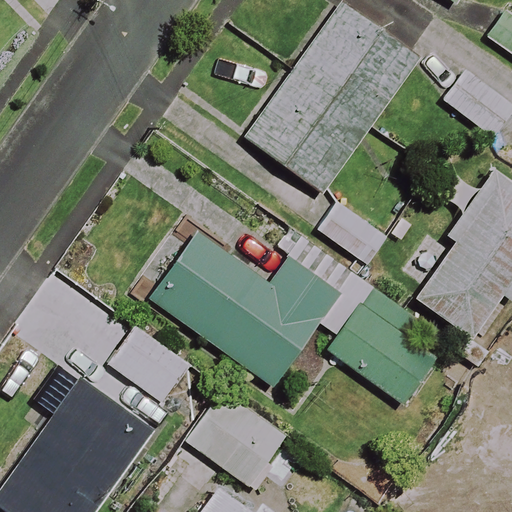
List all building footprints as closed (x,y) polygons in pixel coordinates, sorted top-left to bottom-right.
[(417,57),(332,1),(240,138),(325,195),(417,57)] [(511,10),(507,7),(485,37),(511,56),(511,10)] [(511,107),(511,100),(468,66),(442,100),(488,137),(511,107)] [(511,186),(490,171),(445,235),(454,241),(412,300),(478,346),(511,297),(511,186)] [(385,235),(333,202),(314,231),(366,264),(385,235)] [(289,233),(275,253),(237,226),(221,249),(190,228),(142,295),(271,386),(315,323),(335,337),(326,351),(405,407),(448,346),(289,233)] [(187,367),(133,328),(107,364),(160,403),(187,367)] [(93,511),(148,437),(74,383),(0,484),(0,508),(5,511),(93,511)] [(283,437),(222,397),(190,446),(251,486),(283,437)] [(246,511),(216,489),(199,511),(246,511)]
